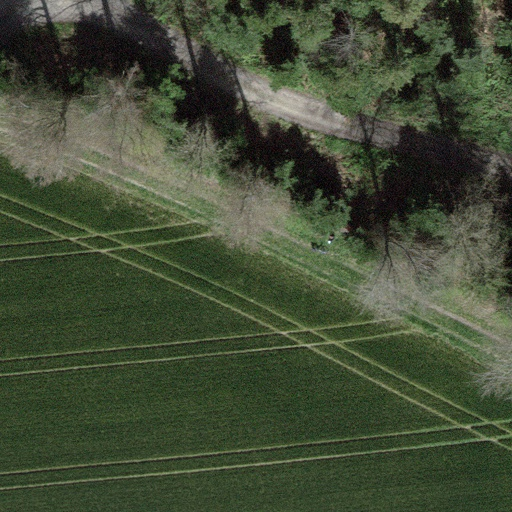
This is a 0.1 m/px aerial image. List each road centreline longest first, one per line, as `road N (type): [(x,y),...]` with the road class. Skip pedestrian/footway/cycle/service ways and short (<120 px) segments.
road 1 (track): [(511,386),(201,257),(0,131)]
road 2 (track): [(96,0),(219,73),(511,167)]
